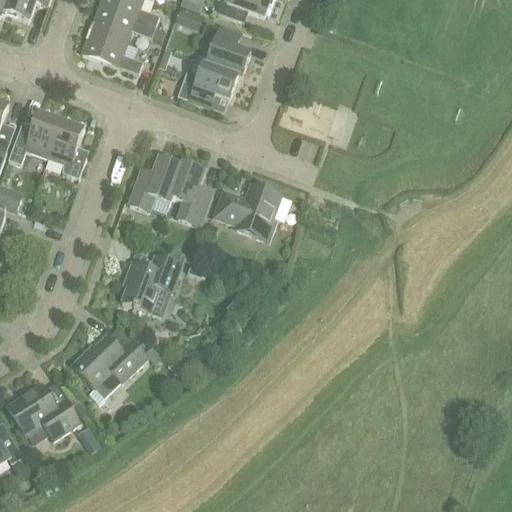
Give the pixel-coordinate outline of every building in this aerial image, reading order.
[(0,0),(0,20),(3,22),(5,18),(10,0),(0,0)] [(10,0),(5,18),(29,26),(36,7),(48,12),(48,11),(51,0),(10,0)] [(134,0),(101,0),(97,12),(153,33),(158,22),(139,15),(143,3),(134,0)] [(228,0),(226,8),(220,6),(216,18),(244,28),(248,16),(264,22),(271,0),(228,0)] [(153,33),(97,12),(88,35),(125,49),(130,37),(149,44),(153,33)] [(210,58),(205,69),(238,81),(239,81),(242,82),(250,58),(228,50),(233,37),(206,27),(197,53),(210,58)] [(161,46),(164,37),(155,34),(152,43),(161,46)] [(125,49),(88,35),(80,59),(136,80),(141,68),(121,61),(125,49)] [(238,81),(205,69),(201,81),(188,77),(179,102),(202,111),(211,114),(216,100),(227,104),(230,105),(238,81)] [(0,177),(7,158),(0,155),(0,133),(2,129),(8,111),(0,107),(0,177)] [(38,117),(29,142),(24,156),(26,157),(37,161),(47,165),(61,125),(38,117)] [(76,157),(78,152),(85,134),(61,125),(47,165),(57,168),(63,171),(63,178),(67,180),(70,173),(76,157)] [(24,156),(29,142),(19,138),(8,165),(21,170),(26,157),(24,156)] [(70,173),(67,180),(68,180),(79,184),(82,176),(87,161),(89,157),(78,152),(76,157),(70,173)] [(182,172),(177,170),(164,165),(159,164),(154,179),(142,175),(129,210),(149,217),(154,202),(169,208),(170,208),(172,202),(171,202),(182,172)] [(183,168),(182,172),(171,202),(172,202),(184,207),(178,224),(199,231),(209,203),(196,199),(199,192),(199,190),(205,176),(186,169),(184,168),(183,168)] [(0,189),(0,209),(16,216),(22,198),(0,189)] [(224,198),(222,202),(215,222),(237,230),(236,234),(268,246),(276,225),(272,224),(280,201),(271,198),(261,194),(252,191),(250,195),(246,206),(224,198)] [(64,234),(68,223),(57,218),(53,230),(64,234)] [(173,296),(183,269),(157,260),(156,261),(152,273),(150,273),(134,267),(134,268),(126,289),(130,291),(124,308),(150,317),(152,318),(160,294),(161,292),(172,296),(173,296)] [(206,273),(192,268),(189,278),(202,283),(206,273)] [(146,358),(135,346),(133,347),(123,357),(122,356),(109,342),(108,343),(92,358),(91,357),(89,355),(88,356),(74,369),(96,393),(96,394),(113,379),(114,378),(123,387),(150,362),(146,358)] [(146,358),(150,362),(156,368),(162,362),(152,351),(146,358)] [(55,411),(42,390),(8,412),(25,440),(43,429),(53,445),(80,427),(65,405),(55,411)] [(0,428),(0,465),(7,461),(12,468),(23,461),(2,427),(0,428)] [(79,439),(92,456),(101,449),(89,432),(79,439)]
